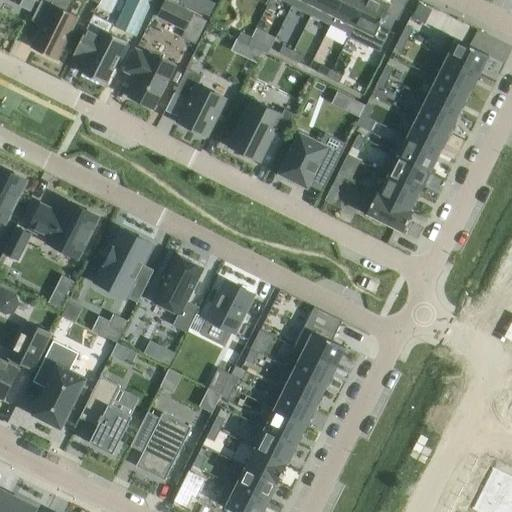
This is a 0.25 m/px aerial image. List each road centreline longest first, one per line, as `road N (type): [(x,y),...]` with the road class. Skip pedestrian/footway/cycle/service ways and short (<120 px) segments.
road 1 (residential): [(424,270),(0,61)]
road 2 (residential): [(0,137),(393,333)]
road 3 (residential): [(393,333),(307,511)]
road 4 (residential): [(511,103),(424,270)]
road 5 (residential): [(408,302),(479,341),(488,355),(470,407)]
road 6 (residential): [(134,511),(0,446)]
